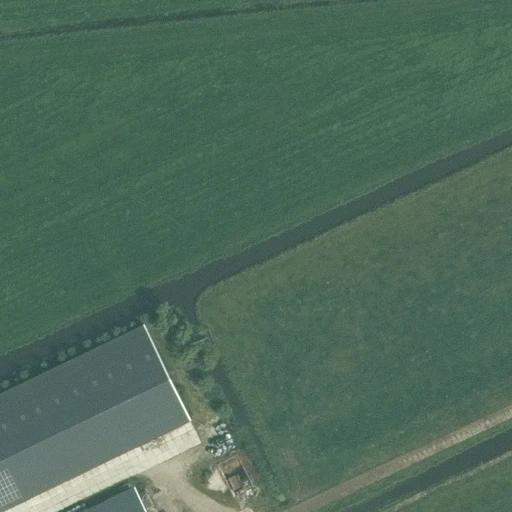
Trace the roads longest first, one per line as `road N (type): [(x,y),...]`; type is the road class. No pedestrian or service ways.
road 1 (track): [(299,511),(511,412)]
road 2 (track): [(38,511),(143,462),(228,511)]
